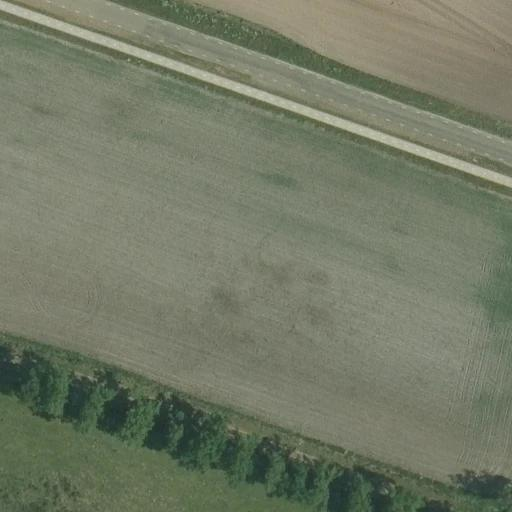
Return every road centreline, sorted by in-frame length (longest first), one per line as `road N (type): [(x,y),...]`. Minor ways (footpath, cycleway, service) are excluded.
road 1 (track): [(0,353),(460,511)]
road 2 (tertiary): [(511,153),(68,0)]
